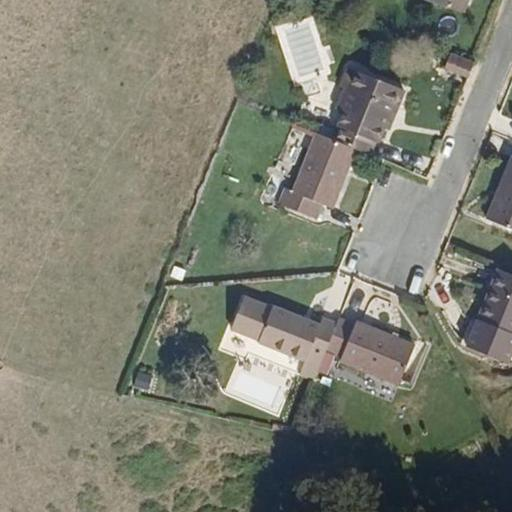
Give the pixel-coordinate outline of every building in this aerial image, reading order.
[(454,0),(473,7),(476,0),(414,0),(445,12),(449,0),(454,0)] [(469,78),(474,66),(450,56),(445,69),(469,78)] [(346,91),(353,93),(359,76),(346,71),(340,88),(346,91)] [(385,119),(393,121),(403,93),(359,76),(353,93),(346,91),(338,113),(344,116),(333,143),(355,152),(366,157),(371,142),(376,144),(382,129),(385,119)] [(382,129),(389,131),(393,121),(385,119),(382,129)] [(324,209),(332,212),(355,152),(333,143),(317,137),(295,196),(286,192),(281,207),(319,221),(324,209)] [(511,231),(511,159),(511,160),(487,222),(511,231)] [(478,324),(484,327),(505,274),(499,272),(478,324)] [(484,327),(511,336),(511,333),(511,276),(505,274),(484,327)] [(247,342),(257,346),(272,314),(260,309),(247,342)] [(315,385),(326,357),(338,326),(323,321),(319,329),(272,313),(272,314),(257,346),(307,364),(300,380),(315,385)] [(340,368),(399,391),(415,349),(356,325),(355,328),(340,323),(338,326),(326,357),(342,362),(340,368)] [(136,370),(132,387),(148,391),(152,374),(136,370)]
